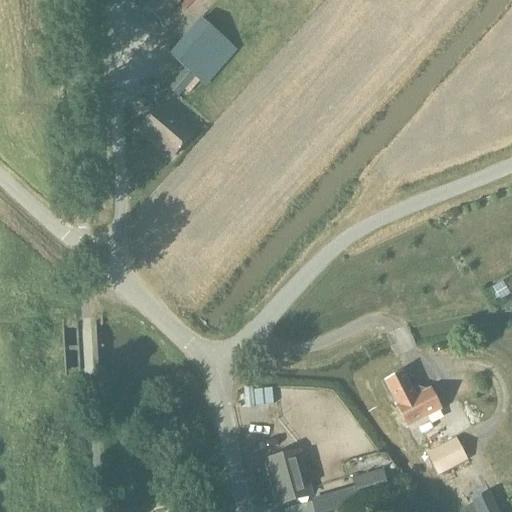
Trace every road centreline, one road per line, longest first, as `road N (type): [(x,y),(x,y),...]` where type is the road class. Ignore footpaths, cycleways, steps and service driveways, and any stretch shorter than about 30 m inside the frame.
road 1 (unclassified): [(209,367),(347,234),(511,161)]
road 2 (residential): [(110,0),(118,222),(97,260)]
road 3 (unclassified): [(209,367),(97,260)]
road 4 (unclassified): [(242,511),(209,367)]
road 5 (unclassified): [(97,260),(0,178)]
